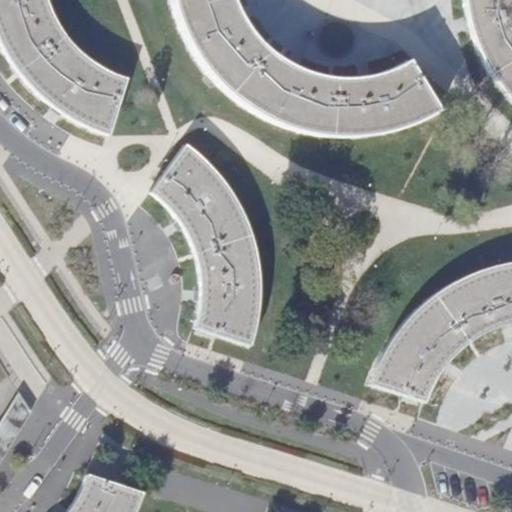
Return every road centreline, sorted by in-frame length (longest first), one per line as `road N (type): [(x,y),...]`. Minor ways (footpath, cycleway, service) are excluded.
road 1 (unclassified): [(0,128),(102,198),(119,240),(136,343)]
road 2 (residential): [(0,505),(136,343)]
